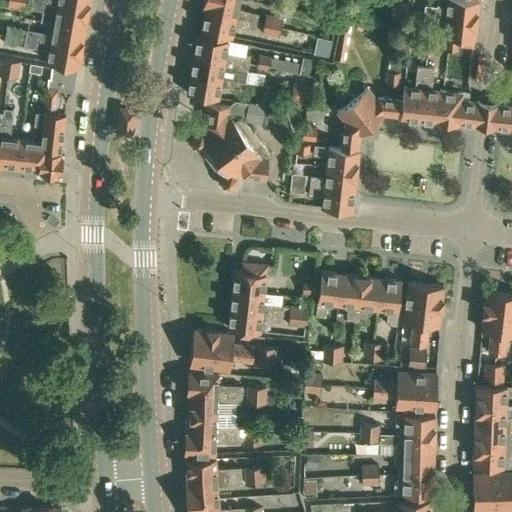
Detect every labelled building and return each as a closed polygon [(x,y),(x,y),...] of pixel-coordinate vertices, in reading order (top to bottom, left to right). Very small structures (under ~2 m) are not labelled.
[(40,19),(53,21),(83,27),(87,8),(41,0),(31,0),(30,7),(42,9),(40,19)] [(41,0),(87,8),(88,0),(41,0)] [(203,0),(201,8),(256,21),(257,13),(237,8),(238,0),(203,0)] [(391,0),(390,9),(408,11),(409,1),(398,0),(391,0)] [(425,4),(424,12),(476,18),(478,0),(437,0),(437,6),(425,4)] [(204,10),(200,28),(231,35),(233,24),(254,29),(256,21),(201,8),(201,10),(204,10)] [(408,11),(390,9),(390,19),(407,20),(408,11)] [(264,22),(280,27),(292,30),(295,19),(266,12),(264,22)] [(459,36),(474,38),(476,18),(424,12),(423,21),(444,24),(442,34),(459,36)] [(342,18),(335,58),(345,60),(352,19),(342,18)] [(357,20),(355,28),(371,31),(372,24),(357,20)] [(83,27),(53,21),(51,32),(6,24),(5,32),(29,37),(80,46),(83,27)] [(278,36),(280,27),(264,22),(261,32),(278,36)] [(80,46),(29,37),(5,32),(3,43),(16,45),(16,43),(48,49),(46,59),(76,65),(80,46)] [(227,38),(197,33),(193,52),(249,61),(250,54),(225,49),(227,38)] [(417,52),(427,52),(428,36),(419,35),(417,52)] [(437,53),(438,37),(428,36),(427,52),(437,53)] [(473,47),(474,38),(459,36),(458,46),(473,47)] [(457,50),(458,38),(445,37),(444,49),(457,50)] [(221,77),(245,81),(249,61),(193,52),(190,72),(221,77)] [(270,57),(270,55),(258,53),(256,67),(268,69),(268,67),(270,57)] [(0,74),(8,75),(10,58),(0,57),(0,74)] [(270,57),(268,67),(296,72),(298,61),(270,57)] [(20,60),(10,58),(8,75),(18,76),(20,60)] [(399,83),(401,61),(389,60),(388,70),(387,70),(386,82),(399,83)] [(40,73),(42,64),(29,62),(28,71),(40,73)] [(76,69),(51,65),(49,75),(74,80),(76,69)] [(404,85),(400,116),(419,119),(425,66),(418,65),(416,86),(404,85)] [(434,67),(425,66),(419,119),(439,121),(442,89),(432,88),(434,67)] [(245,81),(221,77),(190,72),(187,91),(218,96),(220,85),(244,89),(245,81)] [(61,148),(65,111),(55,110),(56,96),(57,88),(72,90),(74,80),(49,75),(46,75),(45,88),(46,88),(45,95),(43,112),(39,145),(61,148)] [(309,84),(293,81),(291,90),(307,94),(309,84)] [(367,86),(352,98),(372,123),(383,114),(395,115),(397,99),(379,96),(377,99),(367,86)] [(467,122),(484,124),(487,101),(462,98),(462,92),(442,89),(439,121),(458,123),(458,122),(467,122)] [(305,104),(307,94),(291,90),(288,100),(297,102),(305,104)] [(341,142),(358,144),(360,132),(372,123),(352,98),(337,110),(346,122),(344,124),(341,142)] [(201,147),(210,160),(251,128),(244,119),(261,122),(264,104),(235,99),(228,104),(206,102),(204,124),(206,127),(202,131),(194,130),(189,134),(188,141),(193,146),(201,147)] [(511,103),(487,101),(484,124),(501,126),(510,128),(510,129),(511,129),(511,103)] [(304,120),(297,102),(285,106),(292,124),(304,120)] [(5,107),(4,111),(0,146),(0,163),(18,166),(21,137),(23,125),(12,124),(13,108),(5,107)] [(134,109),(121,107),(118,130),(131,132),(134,109)] [(36,168),(39,145),(43,112),(35,111),(32,138),(21,137),(18,166),(36,168)] [(317,126),(302,124),(300,138),(315,140),(317,126)] [(251,128),(210,160),(220,173),(219,180),(224,187),(229,187),(236,182),(236,176),(241,172),(243,176),(265,178),(267,155),(268,151),(251,128)] [(297,142),(296,152),(310,153),(311,143),(297,142)] [(327,155),(326,165),(356,168),(358,149),(314,144),(313,154),(327,155)] [(39,145),(36,168),(36,170),(38,170),(44,173),(50,174),(57,171),(57,172),(61,172),(61,170),(60,170),(64,164),(64,158),(63,151),(64,148),(61,148),(39,145)] [(310,173),(309,184),(353,189),(356,168),(326,165),(325,175),(310,173)] [(290,172),(289,182),(304,184),(305,173),(290,172)] [(304,184),(289,182),(289,190),(303,191),(304,184)] [(323,194),(321,206),(351,209),(353,189),(309,184),(308,193),(323,194)] [(263,291),(265,274),(275,275),(276,264),(242,260),(241,269),(235,269),(232,288),(263,291)] [(327,300),(337,301),(340,272),(320,269),(317,299),(316,313),(326,315),(327,300)] [(361,274),(340,272),(337,301),(347,303),(346,317),(355,318),(361,274)] [(366,319),(367,305),(377,306),(380,277),(361,274),(355,318),(366,319)] [(401,279),(380,277),(377,306),(387,307),(386,322),(396,323),(397,309),(401,279)] [(313,294),(315,279),(302,278),(301,293),(313,294)] [(410,342),(417,343),(425,282),(407,279),(402,318),(412,320),(410,342)] [(443,284),(425,282),(417,343),(426,344),(429,321),(438,323),(440,306),(441,307),(443,296),(441,296),(443,284)] [(232,288),(230,306),(282,312),(283,304),(262,302),(263,291),(232,288)] [(483,312),(481,329),(490,330),(488,351),(496,352),(503,291),(485,289),(484,302),(482,301),(481,311),(483,312)] [(511,291),(503,291),(496,352),(505,353),(507,331),(511,331),(511,291)] [(288,314),(306,316),(307,306),(289,304),(288,314)] [(281,321),(282,312),(230,306),(228,327),(259,330),(260,318),(281,321)] [(306,316),(288,314),(288,324),(305,326),(306,316)] [(193,328),(191,345),(253,353),(254,345),(232,342),(233,332),(217,330),(217,329),(206,327),(205,329),(193,328)] [(373,358),(374,340),(363,340),(363,357),(373,358)] [(384,341),(374,340),(373,358),(383,358),(384,341)] [(332,361),(333,344),(323,344),(322,361),(332,361)] [(343,344),(333,344),(332,361),(342,361),(343,344)] [(252,361),(253,353),(191,345),(188,362),(228,367),(230,358),(252,361)] [(255,354),(274,355),(275,347),(255,346),(255,354)] [(416,367),(417,347),(409,346),(407,366),(416,367)] [(426,347),(417,347),(416,367),(424,367),(426,347)] [(274,355),(255,354),(254,362),(274,364),(274,355)] [(483,378),(493,379),(494,363),(484,362),(483,378)] [(504,364),(494,363),(493,379),(503,379),(504,364)] [(373,377),(372,386),(435,389),(437,371),(396,369),(396,379),(373,377)] [(186,391),(240,393),(240,384),(217,383),(217,371),(188,370),(186,391)] [(303,381),(321,382),(322,373),(304,371),(303,381)] [(320,392),(321,382),(303,381),(302,390),(320,392)] [(511,384),(476,383),(475,403),(505,405),(506,394),(511,394),(511,384)] [(246,393),(266,394),(266,386),(247,385),(246,393)] [(434,407),(435,389),(372,386),(372,394),(395,396),(394,405),(434,407)] [(186,391),(186,410),(217,412),(224,412),(225,401),(239,401),(240,393),(186,391)] [(274,395),(266,394),(246,393),(245,401),(273,403),(274,395)] [(474,423),(486,424),(485,444),(503,445),(511,445),(511,430),(511,415),(505,415),(505,405),(475,403),(474,423)] [(217,412),(186,410),(185,431),(238,433),(238,424),(216,423),(217,412)] [(398,432),(403,432),(433,433),(434,412),(396,411),(396,424),(399,424),(398,432)] [(361,423),(361,431),(380,432),(380,423),(361,423)] [(503,445),(485,444),(486,424),(474,423),(471,463),(510,465),(511,456),(511,445),(503,445)] [(244,425),(243,433),(263,434),(264,426),(244,425)] [(237,442),(238,433),(185,431),(184,451),(214,452),(214,441),(237,442)] [(433,453),(433,433),(403,432),(398,432),(380,432),(361,431),(360,439),(370,439),(370,441),(395,442),(395,452),(433,453)] [(263,434),(243,433),(243,442),(263,443),(263,434)] [(397,472),(401,472),(432,473),(433,453),(395,452),(394,463),(397,463),(397,472)] [(184,457),(186,478),(239,474),(239,466),(215,467),(215,455),(184,457)] [(360,464),(360,473),(378,473),(378,464),(360,464)] [(244,474),(263,473),(263,465),(243,466),(244,474)] [(472,471),(472,488),(511,487),(511,479),(511,470),(472,471)] [(431,494),(432,473),(401,472),(397,472),(398,482),(394,482),(394,492),(431,494)] [(264,482),(263,473),(244,474),(244,483),(264,482)] [(378,473),(360,473),(360,483),(379,482),(378,473)] [(239,474),(186,478),(185,478),(186,499),(217,497),(216,485),(240,484),(239,474)] [(304,478),(305,495),(316,495),(316,478),(304,478)] [(511,487),(472,488),(472,507),(511,506),(511,487)] [(186,511),(241,511),(241,506),(218,508),(217,497),(186,499),(186,511)] [(374,510),(374,511),(429,511),(428,497),(397,499),(398,509),(374,510)]
